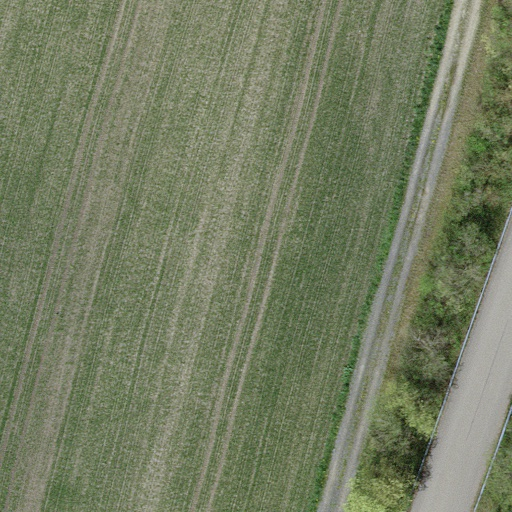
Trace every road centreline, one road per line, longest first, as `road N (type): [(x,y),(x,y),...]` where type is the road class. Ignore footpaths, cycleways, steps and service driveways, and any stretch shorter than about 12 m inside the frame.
road 1 (track): [(333,511),(473,0)]
road 2 (tertiary): [(511,309),(441,511)]
